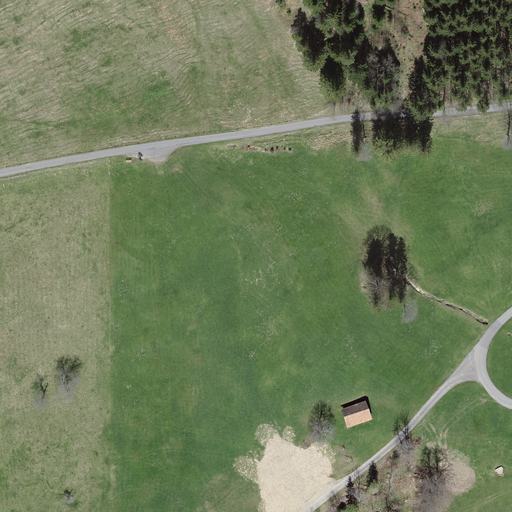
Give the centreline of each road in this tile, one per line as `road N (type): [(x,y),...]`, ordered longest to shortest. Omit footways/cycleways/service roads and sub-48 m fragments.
road 1 (unclassified): [(511,105),(350,117),(0,173)]
road 2 (unclassified): [(307,511),(398,440),(473,365)]
